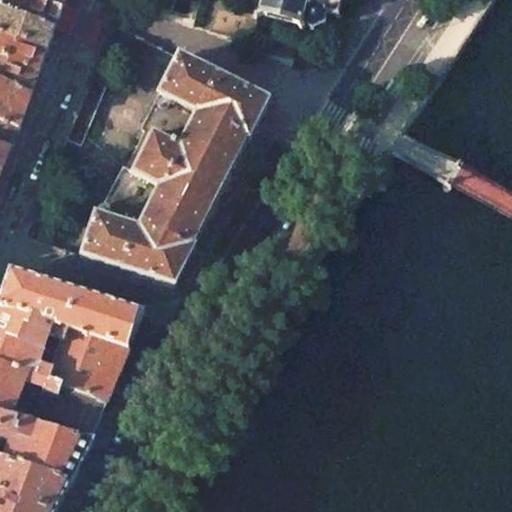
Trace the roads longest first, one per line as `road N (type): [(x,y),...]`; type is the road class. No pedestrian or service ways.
road 1 (primary): [(100,511),(198,321),(406,0)]
road 2 (residential): [(93,0),(0,223)]
